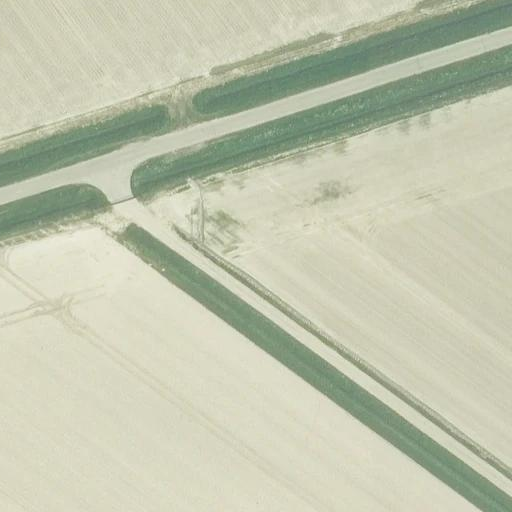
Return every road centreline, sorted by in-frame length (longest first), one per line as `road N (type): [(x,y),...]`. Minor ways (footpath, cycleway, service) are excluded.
road 1 (unclassified): [(0,198),(511,36)]
road 2 (track): [(511,491),(133,213),(103,165)]
